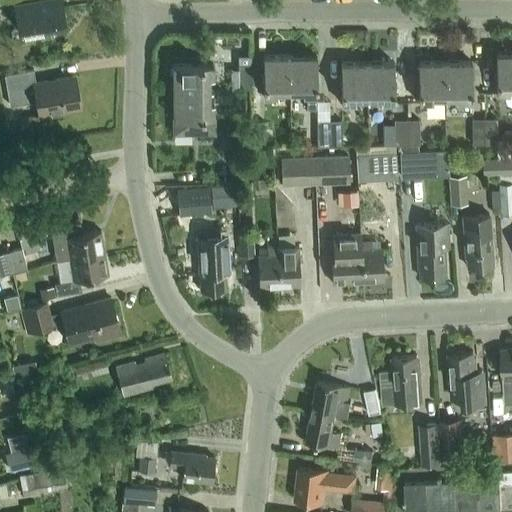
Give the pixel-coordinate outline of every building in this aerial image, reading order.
[(61,20),(66,19),(62,0),(45,0),(13,6),(17,28),(22,27),(25,42),(44,38),(43,34),(53,32),(54,37),(64,35),(61,20)] [(510,86),(511,86),(511,52),(496,53),(496,93),(510,93),(510,86)] [(278,88),(290,88),(289,55),(263,55),(263,96),(278,95),(278,88)] [(303,95),(306,95),(307,109),(317,109),(316,55),(289,55),(290,88),(303,88),(303,95)] [(432,95),(445,95),(444,61),(418,62),(418,102),(432,102),(432,95)] [(444,61),(445,95),(457,95),(457,102),(471,101),(471,61),(444,61)] [(367,95),(367,62),(341,62),(341,103),(354,102),(354,96),(367,95)] [(394,62),(367,62),(367,95),(380,95),(380,102),(394,102),(394,62)] [(172,64),(173,90),(213,90),(213,63),(172,64)] [(251,89),(251,64),(238,64),(238,89),(251,89)] [(38,114),(81,107),(76,76),(36,83),(33,69),(4,74),(10,105),(36,101),(38,114)] [(213,90),(173,90),(173,117),(199,116),(199,128),(213,127),(213,90)] [(484,118),(484,143),(496,143),(496,117),(484,118)] [(407,119),(407,144),(419,143),(418,118),(407,119)] [(484,143),(484,118),(472,118),(472,143),(484,143)] [(317,145),(329,144),(329,119),(317,120),(317,145)] [(341,119),(329,119),(329,144),(342,144),(341,119)] [(407,144),(407,119),(394,119),(394,144),(407,144)] [(251,121),(251,133),(227,134),(227,146),(251,145),(264,145),(263,120),(251,121)] [(399,149),(400,175),(449,173),(447,147),(399,149)] [(396,152),(357,154),(358,179),(397,177),(396,152)] [(483,177),(497,176),(497,159),(497,158),(497,153),(485,153),(486,159),(482,159),(483,177)] [(314,156),(315,184),(349,183),(348,155),(314,156)] [(315,184),(314,156),(273,158),(274,181),(282,181),(282,186),(315,184)] [(497,159),(497,176),(511,175),(511,170),(511,158),(497,158),(497,159)] [(235,178),(250,177),(249,161),(234,162),(235,178)] [(449,176),(450,204),(468,203),(466,175),(449,176)] [(264,178),(253,179),(253,188),(265,188),(264,178)] [(399,208),(398,182),(380,183),(381,209),(399,208)] [(491,189),(492,208),(500,207),(500,214),(511,213),(511,182),(499,183),(499,189),(491,189)] [(235,185),(211,186),(212,208),(236,206),(235,185)] [(209,187),(177,190),(179,213),(211,211),(209,187)] [(356,190),(337,191),(338,204),(357,203),(356,190)] [(492,266),(490,235),(489,213),(463,215),(465,258),(467,257),(468,267),(492,266)] [(100,230),(82,233),(80,221),(50,226),(56,260),(70,258),(104,252),(100,230)] [(415,224),(415,226),(417,268),(420,268),(421,278),(444,277),(443,246),(448,246),(447,222),(415,224)] [(252,233),(239,234),(241,256),(253,255),(252,233)] [(360,243),(359,243),(359,233),(330,234),(331,250),(332,283),(363,281),(360,243)] [(371,242),(360,243),(363,281),(383,280),(381,248),(372,248),(371,242)] [(200,290),(224,289),(222,259),(211,259),(210,245),(196,245),(197,280),(200,280),(200,290)] [(277,247),(278,286),(299,285),(298,246),(277,247)] [(22,247),(8,251),(13,272),(27,268),(24,256),(22,247)] [(258,286),(278,286),(277,247),(266,248),(267,254),(256,255),(258,286)] [(8,251),(0,252),(0,274),(0,275),(13,272),(8,251)] [(108,274),(104,252),(70,258),(73,279),(54,283),(56,295),(82,291),(80,279),(108,274)] [(53,286),(40,288),(41,299),(55,296),(53,286)] [(96,341),(121,334),(111,297),(49,314),(46,301),(20,308),(27,332),(64,322),(69,343),(95,336),(96,341)] [(511,348),(500,349),(502,377),(505,402),(511,401),(511,348)] [(151,383),(171,377),(165,352),(144,358),(144,361),(135,363),(134,361),(115,366),(123,395),(152,386),(151,383)] [(484,400),(482,372),(476,372),(475,358),(473,358),(473,352),(448,353),(450,391),(462,391),(462,401),(484,400)] [(395,404),(421,402),(418,362),(416,363),(416,355),(392,357),(393,371),(379,372),(381,400),(395,399),(395,404)] [(80,362),(84,377),(107,370),(104,356),(80,362)] [(23,363),(12,365),(14,377),(26,374),(23,363)] [(348,399),(351,385),(317,378),(311,409),(337,414),(340,398),(348,399)] [(376,387),(364,390),(369,414),(381,411),(376,387)] [(339,446),(342,431),(334,430),(337,414),(311,409),(305,440),(339,446)] [(381,421),(365,424),(367,434),(383,432),(381,421)] [(419,423),(422,464),(441,463),(438,422),(419,423)] [(461,422),(442,424),(445,464),(464,463),(461,422)] [(511,433),(492,434),(493,459),(511,458),(511,433)] [(139,455),(138,469),(155,471),(156,455),(154,455),(155,444),(137,442),(135,454),(139,455)] [(27,447),(5,453),(9,469),(31,463),(27,447)] [(212,481),(215,456),(205,456),(205,454),(170,450),(169,465),(183,466),(182,478),(212,481)] [(360,450),(359,461),(368,462),(369,451),(360,450)] [(353,490),(355,474),(328,471),(328,468),(298,465),(294,499),(320,502),(322,487),(353,490)] [(19,476),(23,496),(67,487),(63,468),(19,476)] [(454,511),(502,510),(500,484),(511,483),(511,470),(498,471),(499,477),(442,480),(442,476),(438,476),(438,480),(404,482),(406,511),(454,511)] [(124,486),(123,501),(154,504),(156,489),(124,486)] [(384,500),(353,497),(352,511),(391,511),(393,489),(385,488),(384,500)]
